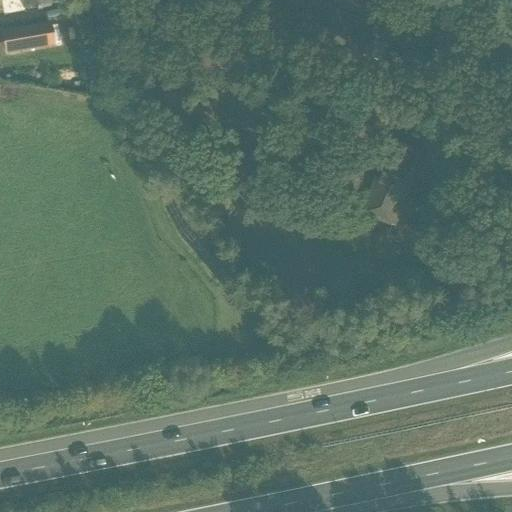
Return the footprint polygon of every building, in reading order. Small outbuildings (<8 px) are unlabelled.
[(49,0),(21,0),(22,8),(50,3),(49,0)] [(311,33),(363,56),(375,28),(323,5),(311,33)] [(49,25),(14,31),(18,52),(53,46),(49,25)] [(437,88),(449,59),(409,43),(398,72),(437,88)] [(479,123),(487,101),(475,97),(476,94),(451,84),(442,108),(479,123)] [(393,142),(363,213),(392,226),(394,223),(407,228),(411,219),(412,219),(418,204),(404,198),(424,150),(405,142),(403,146),(393,142)] [(446,243),(454,224),(435,216),(427,235),(446,243)]
